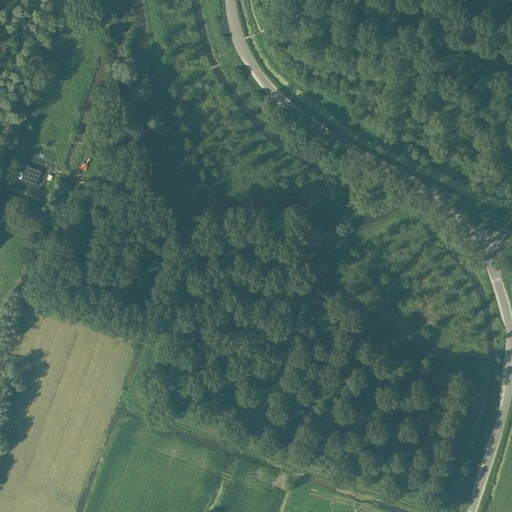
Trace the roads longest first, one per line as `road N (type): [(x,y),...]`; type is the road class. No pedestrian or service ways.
road 1 (tertiary): [(489,251),(433,198),(277,98),(243,50),(230,0)]
road 2 (unclassified): [(470,511),(509,376),(509,318),(489,251)]
